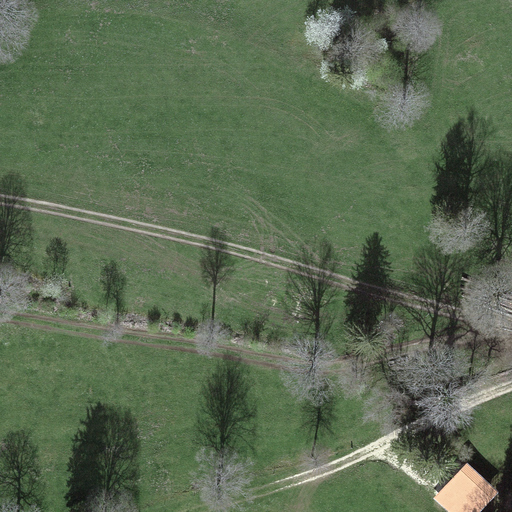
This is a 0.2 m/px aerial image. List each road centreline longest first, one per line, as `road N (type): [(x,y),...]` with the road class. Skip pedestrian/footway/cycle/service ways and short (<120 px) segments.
road 1 (track): [(0,204),(511,319)]
road 2 (track): [(511,388),(365,454),(203,511)]
